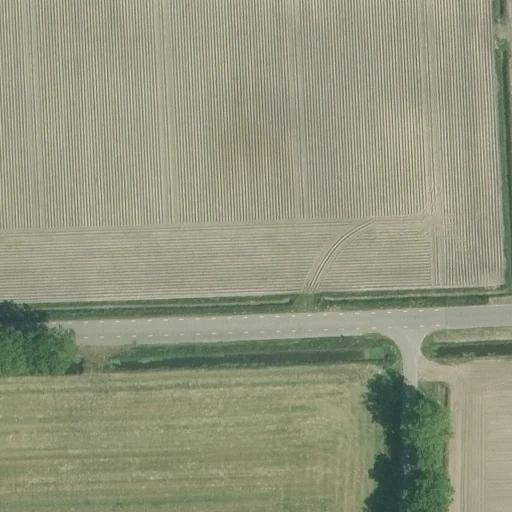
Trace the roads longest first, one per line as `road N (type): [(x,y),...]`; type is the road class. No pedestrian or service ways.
road 1 (unclassified): [(0,332),(410,320)]
road 2 (unclassified): [(406,511),(410,320)]
